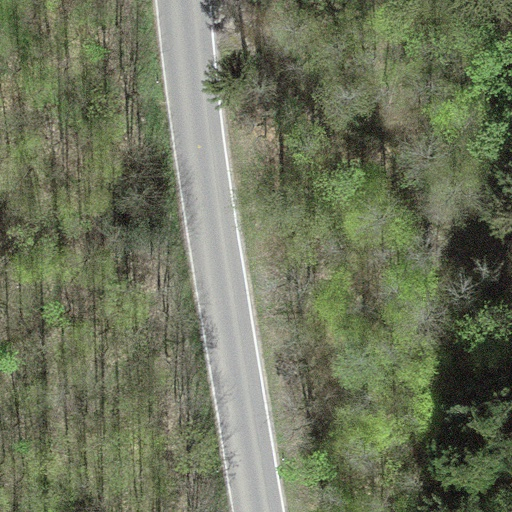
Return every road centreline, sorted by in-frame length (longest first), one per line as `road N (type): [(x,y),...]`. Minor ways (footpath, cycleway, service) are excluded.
road 1 (tertiary): [(178,0),(195,151),(263,511)]
road 2 (track): [(223,0),(254,49),(387,184),(511,276)]
